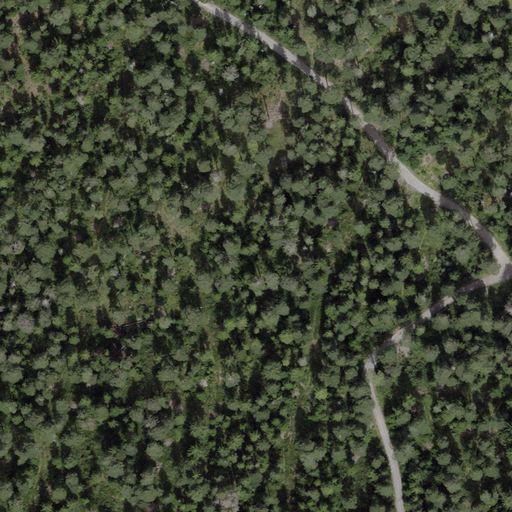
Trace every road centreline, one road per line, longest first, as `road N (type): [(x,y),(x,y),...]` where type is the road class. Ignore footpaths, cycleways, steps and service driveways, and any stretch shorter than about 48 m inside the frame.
road 1 (track): [(198,0),(339,95),(413,181),(469,219),(510,272)]
road 2 (track): [(510,272),(444,301),(372,353),(366,379),(393,464),(397,511)]
